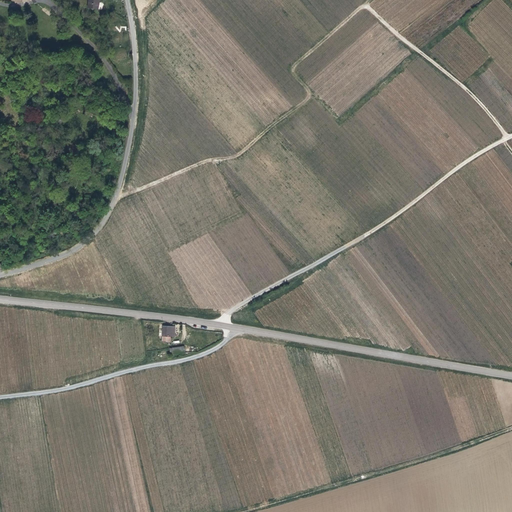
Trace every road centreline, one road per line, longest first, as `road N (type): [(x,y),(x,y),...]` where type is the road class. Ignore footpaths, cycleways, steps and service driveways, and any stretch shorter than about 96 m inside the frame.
road 1 (tertiary): [(0,299),(223,324),(511,376)]
road 2 (unclassified): [(127,0),(136,93),(116,197),(79,245),(0,275)]
road 3 (track): [(116,197),(243,150),(307,99),(296,63),(364,6)]
road 4 (track): [(503,140),(370,232),(234,308),(223,324)]
road 5 (track): [(511,427),(242,511)]
road 6 (track): [(0,397),(182,360),(219,346),(238,328)]
road 7 (track): [(364,6),(479,101),(508,137)]
road 8 (track): [(308,96),(338,122),(419,51)]
